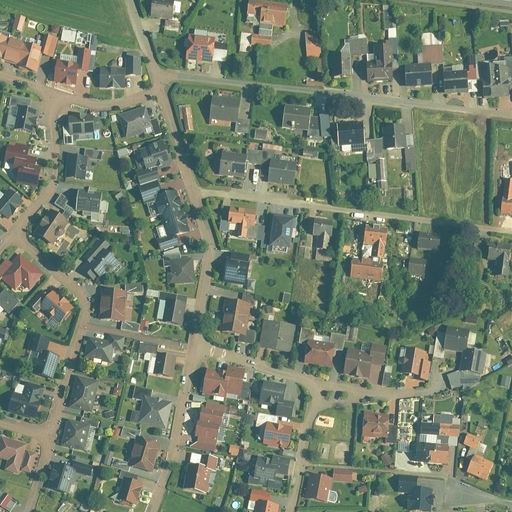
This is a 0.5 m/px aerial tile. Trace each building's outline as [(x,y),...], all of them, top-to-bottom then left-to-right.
[(177,0),(173,0),(154,0),(153,16),(174,19),(177,0)] [(290,4),(262,0),(251,0),(249,13),(264,15),(263,23),(286,26),(290,4)] [(383,6),(385,29),(395,28),(393,6),(383,6)] [(27,18),(17,15),(13,29),(23,32),(27,18)] [(180,22),(167,20),(165,33),(178,35),(180,22)] [(63,29),(61,40),(75,43),(77,32),(63,29)] [(243,32),(240,50),(252,52),(253,45),(254,34),(243,32)] [(321,32),(307,33),(309,57),(322,56),(321,32)] [(442,33),(422,34),(423,46),(443,45),(442,33)] [(273,37),(254,34),(253,45),(271,48),(273,37)] [(217,39),(190,35),(187,58),(213,62),(217,39)] [(10,39),(0,36),(0,61),(4,62),(4,60),(10,39)] [(54,57),(58,39),(47,36),(44,48),(42,54),(54,57)] [(10,39),(4,60),(20,65),(19,66),(37,71),(42,54),(44,48),(10,39)] [(368,39),(351,40),(352,55),(369,54),(368,39)] [(444,63),(443,45),(423,46),(419,46),(420,65),(432,64),(444,63)] [(393,46),(376,47),(377,63),(394,62),(393,46)] [(511,46),(503,47),(504,56),(511,55),(511,46)] [(89,72),(92,50),(82,49),(79,63),(78,71),(89,72)] [(332,56),(333,76),(353,75),(352,55),(332,56)] [(482,55),(469,56),(470,71),(471,79),(484,78),(483,66),(482,55)] [(511,95),(511,88),(511,57),(504,58),(504,60),(499,61),(499,65),(483,66),(484,78),(485,97),(511,95)] [(141,59),(127,58),(126,75),(140,76),(141,59)] [(79,63),(59,60),(56,81),(65,82),(64,84),(72,85),(72,83),(76,84),(78,71),(79,63)] [(377,63),(368,64),(369,81),(395,80),(394,62),(377,63)] [(420,65),(405,66),(407,86),(433,85),(432,64),(420,65)] [(125,69),(103,68),(102,87),(124,88),(125,69)] [(446,72),(447,92),(472,90),(471,79),(470,71),(446,72)] [(32,100),(13,96),(11,105),(20,107),(30,109),(32,100)] [(241,99),(215,96),(212,119),(239,122),(239,117),(241,99)] [(313,108),(287,105),(284,127),(310,130),(312,117),(313,108)] [(146,106),(120,115),(128,138),(154,130),(151,121),(146,106)] [(30,109),(20,107),(15,129),(35,133),(39,110),(30,109)] [(191,109),(184,110),(187,129),(193,128),(191,109)] [(94,114),(70,117),(72,135),(96,132),(95,129),(98,130),(101,129),(104,126),(104,123),(103,120),(101,118),(98,117),(94,118),(94,114)] [(237,131),(249,133),(251,118),(239,117),(239,122),(237,131)] [(309,139),(323,140),(325,118),(312,117),(310,130),(309,139)] [(156,135),(163,133),(158,118),(151,121),(154,130),(156,135)] [(364,123),(339,126),(340,136),(341,145),(366,142),(366,140),(364,123)] [(405,126),(385,129),(387,150),(408,147),(405,126)] [(255,130),(255,138),(267,140),(268,131),(255,130)] [(333,137),(334,149),(341,149),(341,145),(340,136),(333,137)] [(376,153),(383,152),(382,138),(375,139),(376,153)] [(172,163),(165,139),(142,147),(144,153),(148,167),(149,170),(158,168),(172,163)] [(368,161),(377,160),(377,159),(376,153),(375,139),(366,140),(366,142),(368,161)] [(21,173),(19,182),(38,185),(40,175),(36,174),(39,161),(28,159),(30,149),(10,145),(7,162),(18,164),(16,172),(21,173)] [(119,157),(128,154),(126,148),(118,151),(119,157)] [(406,149),(408,170),(419,168),(416,148),(406,149)] [(103,161),(104,151),(86,149),(85,157),(88,157),(88,159),(103,161)] [(265,151),(250,149),(249,155),(248,161),(263,163),(265,151)] [(275,150),(265,149),(265,151),(263,163),(263,166),(273,167),(274,159),(275,150)] [(224,152),(221,173),(247,176),(248,161),(249,155),(224,152)] [(141,170),(148,167),(144,153),(136,155),(141,170)] [(85,157),(69,155),(66,177),(85,179),(88,159),(88,157),(85,157)] [(388,179),(385,158),(377,159),(377,160),(380,180),(388,179)] [(299,162),(274,159),(273,167),(271,183),(296,186),(299,162)] [(369,164),(371,178),(378,177),(376,164),(369,164)] [(149,170),(140,173),(144,185),(162,179),(158,168),(149,170)] [(511,179),(506,179),(502,212),(511,213),(511,179)] [(161,184),(142,191),(146,201),(148,201),(157,198),(165,195),(161,184)] [(9,218),(23,202),(10,191),(6,196),(0,202),(0,209),(4,213),(9,218)] [(103,193),(81,191),(78,210),(100,213),(103,193)] [(165,195),(157,198),(162,213),(166,225),(169,236),(177,234),(190,229),(178,191),(165,195)] [(62,194),(52,210),(70,221),(77,209),(68,204),(71,199),(62,194)] [(148,201),(153,216),(162,213),(157,198),(148,201)] [(258,211),(232,208),(230,223),(240,224),(249,225),(256,226),(258,211)] [(70,221),(52,210),(37,234),(54,245),(70,221)] [(295,218),(276,216),(273,245),(292,247),(295,218)] [(336,221),(316,218),(314,234),(321,234),(332,236),(334,236),(336,221)] [(222,222),(221,229),(229,231),(230,223),(222,222)] [(249,225),(240,224),(239,237),(247,238),(249,225)] [(166,225),(158,227),(162,239),(169,236),(166,225)] [(262,247),(266,247),(268,232),(264,232),(265,227),(249,225),(247,238),(263,240),(262,247)] [(390,229),(368,226),(365,244),(366,244),(376,245),(388,246),(390,229)] [(442,235),(420,233),(418,248),(440,251),(442,235)] [(159,239),(162,250),(180,244),(177,234),(169,236),(162,239),(159,239)] [(321,234),(319,248),(330,250),(332,236),(321,234)] [(90,262),(85,269),(95,278),(98,274),(104,280),(121,262),(107,250),(111,246),(103,238),(85,258),(90,262)] [(352,242),(344,241),(342,252),(351,253),(352,242)] [(511,246),(511,244),(491,242),(489,258),(499,259),(497,276),(509,277),(511,246)] [(366,244),(365,255),(374,256),(376,245),(366,244)] [(374,256),(386,258),(388,246),(376,245),(374,256)] [(298,256),(309,258),(311,248),(300,246),(298,256)] [(251,263),(252,255),(233,252),(232,260),(251,263)] [(45,273),(24,254),(14,264),(2,277),(17,291),(24,283),(31,288),(45,273)] [(182,254),(164,255),(164,265),(172,264),(172,260),(182,259),(182,254)] [(399,256),(398,267),(410,268),(411,258),(399,256)] [(353,257),(351,275),(383,279),(386,262),(353,257)] [(169,274),(170,285),(196,283),(195,258),(182,259),(172,260),(172,264),(172,273),(169,274)] [(427,260),(411,258),(410,268),(409,273),(426,275),(427,260)] [(9,259),(0,268),(0,277),(1,278),(2,277),(14,264),(9,259)] [(232,260),(229,259),(225,280),(248,284),(251,263),(232,260)] [(127,291),(127,293),(145,293),(144,283),(126,283),(127,291)] [(127,291),(103,289),(101,319),(125,320),(127,293),(127,291)] [(11,312),(20,302),(7,290),(0,296),(0,301),(1,303),(11,312)] [(43,290),(30,303),(37,310),(42,305),(50,297),(43,290)] [(75,307),(56,290),(50,297),(42,305),(61,322),(75,307)] [(189,296),(162,291),(160,299),(168,300),(187,304),(189,296)] [(242,300),(252,304),(255,297),(244,293),(242,300)] [(187,304),(168,300),(164,321),(183,324),(187,304)] [(251,303),(226,300),(221,330),(241,333),(246,334),(247,330),(251,303)] [(141,323),(125,320),(123,329),(139,332),(141,323)] [(148,332),(150,322),(142,321),(141,331),(148,332)] [(294,325),(266,321),(261,347),(290,351),(294,325)] [(346,340),(353,341),(355,327),(348,326),(346,340)] [(471,330),(450,327),(449,334),(447,349),(465,351),(468,352),(471,330)] [(316,331),(303,328),(300,343),(309,345),(310,341),(314,342),(316,331)] [(241,333),(240,341),(253,343),(255,331),(247,330),(246,334),(241,333)] [(439,332),(435,356),(446,358),(447,349),(449,334),(439,332)] [(343,351),(346,336),(333,333),(331,345),(335,345),(334,349),(343,351)] [(112,362),(114,349),(123,351),(126,337),(111,334),(110,341),(91,337),(88,357),(112,362)] [(51,340),(35,335),(31,349),(43,353),(46,354),(51,340)] [(314,342),(310,341),(309,345),(306,363),(331,367),(334,349),(335,345),(331,345),(314,342)] [(158,345),(142,342),(140,351),(157,354),(158,345)] [(346,373),(380,380),(387,346),(374,344),(372,354),(350,350),(346,373)] [(427,352),(408,348),(403,373),(419,376),(419,378),(428,380),(432,361),(425,360),(427,352)] [(480,373),(483,374),(486,355),(468,352),(465,351),(462,371),(465,371),(480,373)] [(46,354),(43,353),(36,373),(54,379),(60,358),(46,354)] [(178,357),(159,354),(156,375),(174,377),(178,357)] [(209,367),(205,392),(228,396),(228,393),(240,395),(243,382),(245,369),(229,366),(229,371),(209,367)] [(480,373),(465,371),(463,378),(451,382),(454,388),(464,386),(464,391),(480,383),(480,373)] [(508,387),(510,377),(503,376),(501,385),(508,387)] [(79,377),(72,406),(93,411),(100,382),(79,377)] [(16,393),(10,410),(36,418),(46,388),(27,382),(23,395),(16,393)] [(252,397),(254,384),(243,382),(240,395),(252,397)] [(287,385),(266,382),(263,401),(280,404),(284,405),(284,401),(287,385)] [(153,390),(136,386),(133,398),(145,401),(146,397),(151,398),(153,390)] [(151,398),(146,397),(145,401),(143,412),(141,424),(168,429),(173,402),(151,398)] [(401,410),(411,409),(411,400),(400,401),(401,410)] [(280,404),(278,414),(293,417),(296,403),(284,401),(284,405),(280,404)] [(208,402),(207,410),(224,413),(225,405),(208,402)] [(203,409),(201,422),(221,425),(224,413),(207,410),(203,409)] [(143,412),(135,411),(132,422),(141,424),(143,412)] [(377,413),(367,412),(365,437),(388,438),(390,438),(391,425),(391,416),(377,415),(377,413)] [(279,416),(260,413),(258,427),(268,428),(269,423),(277,424),(279,416)] [(435,413),(434,424),(453,425),(454,415),(435,413)] [(247,414),(246,425),(256,426),(257,414),(247,414)] [(91,424),(70,419),(63,446),(85,451),(91,424)] [(101,431),(110,431),(110,422),(101,422),(101,431)] [(221,425),(201,422),(198,437),(201,438),(218,441),(221,425)] [(277,424),(269,423),(268,428),(265,444),(290,449),(294,427),(277,424)] [(434,424),(422,423),(422,434),(460,436),(461,426),(453,425),(434,424)] [(387,443),(398,443),(399,425),(391,425),(390,438),(388,438),(387,443)] [(140,432),(126,428),(124,435),(138,439),(139,436),(140,432)] [(460,436),(422,434),(421,443),(459,446),(460,436)] [(483,439),(470,434),(466,444),(478,449),(483,439)] [(28,444),(3,436),(0,444),(0,457),(10,460),(7,470),(18,474),(28,444)] [(162,443),(139,436),(138,439),(131,464),(133,465),(153,471),(162,443)] [(218,441),(201,438),(200,442),(192,448),(216,453),(218,441)] [(398,452),(409,452),(409,443),(398,443),(398,452)] [(450,446),(419,444),(418,461),(448,463),(450,446)] [(229,455),(238,455),(239,446),(230,445),(229,455)] [(110,466),(114,452),(107,450),(103,464),(110,466)] [(37,454),(28,451),(22,469),(32,472),(37,454)] [(194,453),(192,464),(190,464),(186,489),(207,493),(211,470),(216,471),(218,457),(194,453)] [(389,453),(381,457),(386,465),(393,462),(389,453)] [(495,462),(477,455),(469,473),(487,481),(495,462)] [(292,459),(276,456),(275,460),(280,461),(278,473),(289,475),(292,459)] [(275,460),(259,457),(256,478),(261,479),(270,480),(276,482),(278,473),(280,461),(275,460)] [(115,460),(113,467),(130,472),(133,465),(131,464),(115,460)] [(92,475),(95,466),(76,461),(75,468),(77,469),(76,471),(92,475)] [(75,468),(56,463),(49,488),(70,493),(76,471),(77,469),(75,468)] [(354,471),(335,471),(335,483),(354,483),(354,471)] [(334,480),(311,476),(307,499),(330,503),(334,480)] [(251,477),(250,483),(260,485),(261,479),(256,478),(251,477)] [(419,478),(401,477),(400,491),(415,492),(415,488),(418,488),(419,478)] [(144,483),(125,478),(120,499),(138,504),(144,483)] [(268,488),(281,490),(283,483),(276,482),(270,480),(268,488)] [(366,487),(359,489),(361,495),(368,493),(366,487)] [(414,507),(414,511),(420,511),(431,511),(432,505),(435,506),(435,496),(432,496),(433,488),(418,488),(415,488),(415,492),(414,496),(411,496),(411,507),(414,507)] [(273,495),(253,491),(251,502),(258,504),(271,507),(273,495)] [(14,499),(7,494),(0,503),(0,504),(6,509),(14,499)]
